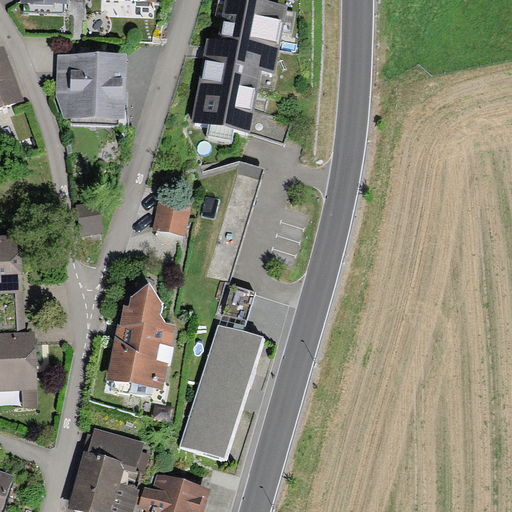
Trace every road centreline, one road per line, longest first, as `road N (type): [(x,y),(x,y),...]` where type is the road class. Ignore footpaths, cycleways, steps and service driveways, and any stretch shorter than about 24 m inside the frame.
road 1 (residential): [(191,0),(136,183),(86,312),(53,511)]
road 2 (tertiary): [(255,511),(344,186),(358,0)]
